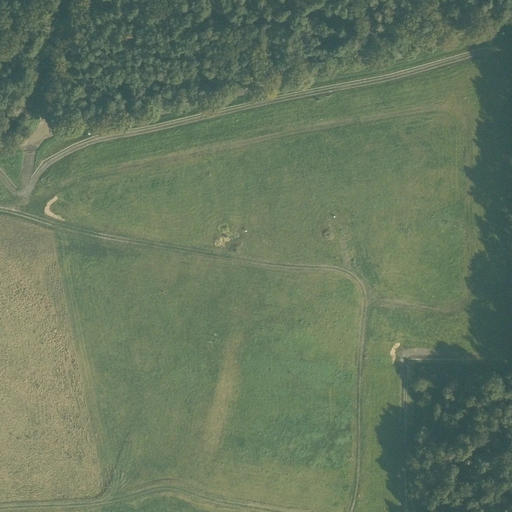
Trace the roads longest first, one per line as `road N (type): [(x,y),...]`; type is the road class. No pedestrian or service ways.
road 1 (unclassified): [(511,16),(490,28),(0,148)]
road 2 (track): [(72,0),(27,188)]
